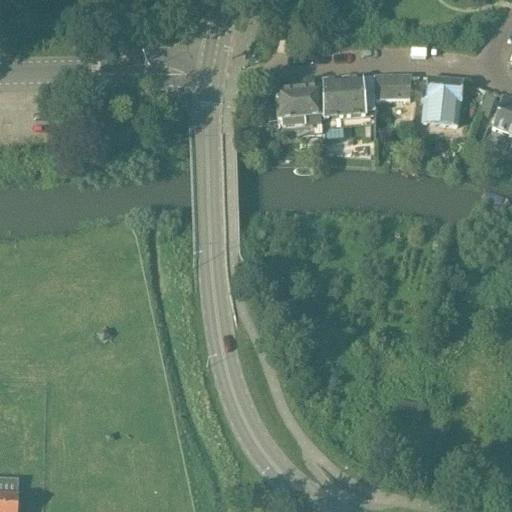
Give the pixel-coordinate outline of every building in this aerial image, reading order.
[(371,80),(322,85),(325,146),(339,145),(337,130),(371,127),(371,80)] [(381,81),(374,81),(374,104),(410,104),(410,81),(410,80),(381,81)] [(427,82),(422,127),(457,131),(463,85),(427,82)] [(322,93),(274,97),(276,125),(280,125),(281,134),(281,137),(308,134),(309,141),(322,141),(322,135),(322,93)] [(511,104),(503,101),(491,133),(486,131),(482,146),(509,156),(509,157),(511,157),(511,104)] [(6,501),(7,488),(0,487),(0,511),(16,511),(17,501),(6,501)]
